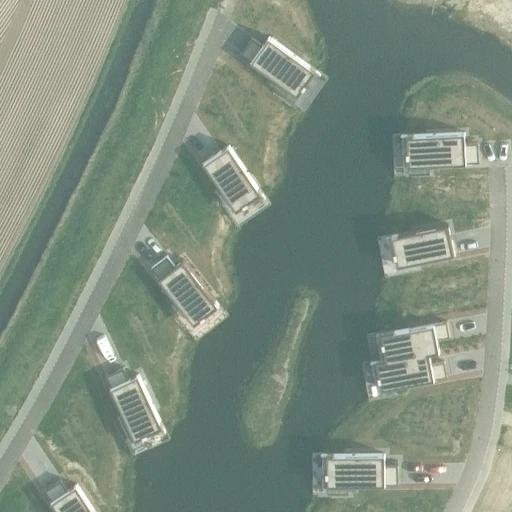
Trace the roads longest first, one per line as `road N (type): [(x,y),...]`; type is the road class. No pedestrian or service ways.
road 1 (residential): [(224,17),(134,219),(0,472)]
road 2 (residential): [(455,511),(481,446),(493,373),(497,167)]
